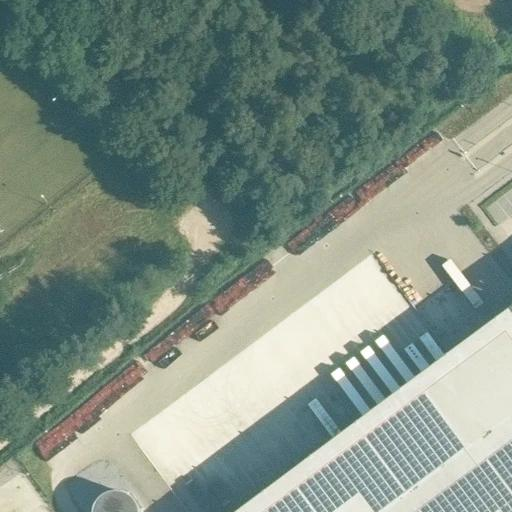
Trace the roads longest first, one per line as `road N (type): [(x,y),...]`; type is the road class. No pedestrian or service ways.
road 1 (track): [(0,445),(200,274),(222,235),(197,186),(25,0)]
road 2 (unknown): [(511,121),(104,426),(99,451),(140,511)]
